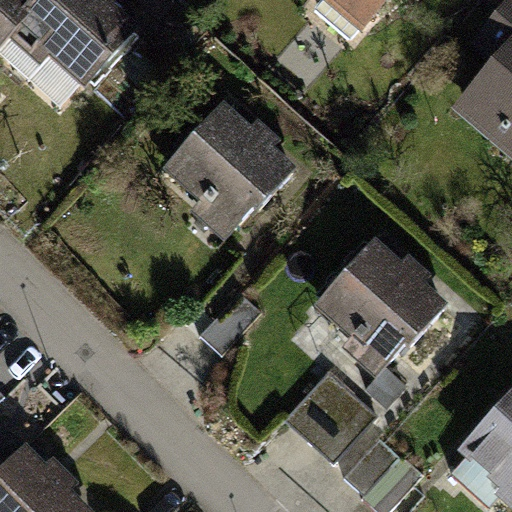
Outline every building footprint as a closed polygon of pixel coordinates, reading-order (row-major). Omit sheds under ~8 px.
[(0,0),(0,51),(10,41),(44,73),(52,64),(86,95),(143,33),(106,0),(0,0)] [(176,6),(169,0),(123,0),(121,3),(151,32),(176,6)] [(320,0),(365,37),(395,0),(320,0)] [(496,66),(453,116),(511,166),(511,1),(473,47),(496,66)] [(229,109),(159,183),(223,243),(293,170),(258,137),(229,109)] [(380,241),(318,309),(353,340),(344,351),(377,382),(388,370),(409,346),(414,350),(453,307),(411,268),(380,241)] [(409,389),(388,370),(377,382),(367,393),(389,412),(409,389)] [(379,418),(332,377),(288,426),(335,467),(379,418)] [(511,511),(511,399),(463,456),(504,491),(497,500),(511,511)] [(382,444),(346,481),(366,500),(365,501),(376,511),(391,511),(424,478),(403,459),(401,461),(382,444)] [(0,511),(89,511),(73,495),(81,487),(62,468),(55,461),(48,468),(27,447),(0,474),(0,511)]
